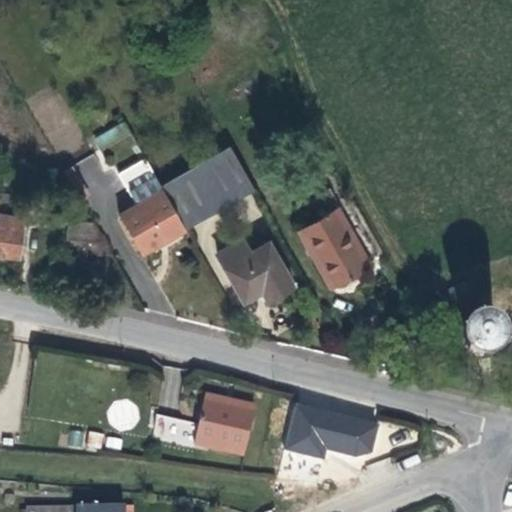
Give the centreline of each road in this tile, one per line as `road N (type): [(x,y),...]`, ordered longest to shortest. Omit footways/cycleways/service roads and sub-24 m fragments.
road 1 (residential): [(0,298),(481,414),(511,429)]
road 2 (track): [(0,459),(120,467),(243,492),(364,499)]
road 3 (unclassified): [(463,466),(335,511)]
